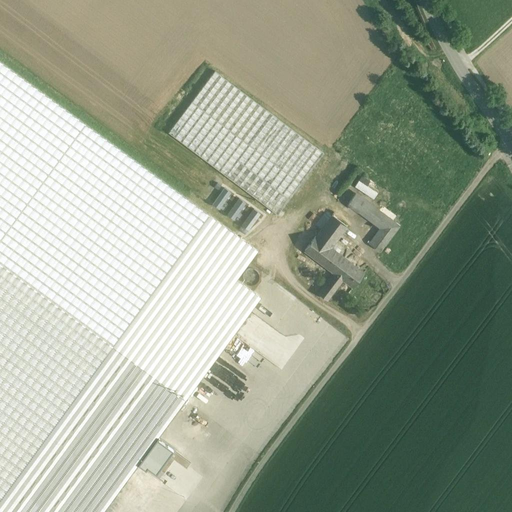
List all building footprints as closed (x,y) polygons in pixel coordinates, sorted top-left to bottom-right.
[(324,153),(215,71),(168,133),(278,215),(324,153)] [(377,191),(366,185),(369,179),(360,175),(354,187),(374,198),(377,191)] [(225,178),(224,178),(223,179),(222,180),(221,181),(221,182),(221,183),(222,184),(222,185),(223,186),(224,187),(225,187),(227,187),(228,186),(229,185),(229,184),(230,183),(230,182),(230,181),(229,180),(228,179),(227,178),(226,178),(225,178)] [(234,184),(233,184),(232,184),(231,185),(230,186),(229,187),(229,188),(229,189),(229,190),(230,191),(231,192),(233,193),(234,192),(236,192),(236,191),(237,191),(237,189),(238,188),(237,187),(237,186),(236,185),(235,184),(234,184)] [(243,191),(242,190),(241,190),(239,191),(238,191),(237,192),(236,194),(236,195),(236,196),(236,198),(237,199),(238,200),(239,201),(241,201),(242,201),(244,201),(245,200),(246,199),(246,198),(247,196),(247,195),(246,194),(246,192),(245,191),(243,191)] [(388,218),(355,194),(347,204),(380,229),(388,218)] [(347,226),(332,215),(316,236),(331,248),(347,226)] [(380,229),(369,244),(379,251),(399,226),(388,218),(380,229)] [(316,236),(315,236),(305,250),(334,273),(339,277),(350,263),(331,248),(316,236)] [(0,499),(113,346),(0,263),(0,499)] [(364,273),(350,263),(339,277),(342,279),(353,287),(364,273)] [(319,293),(318,294),(327,300),(342,279),(339,277),(334,273),(327,283),(319,293)] [(319,293),(327,283),(321,279),(314,289),(319,293)] [(113,346),(0,499),(0,511),(103,511),(186,400),(113,346)]
